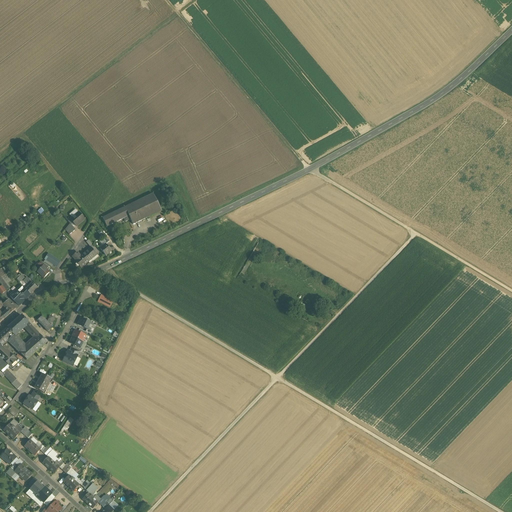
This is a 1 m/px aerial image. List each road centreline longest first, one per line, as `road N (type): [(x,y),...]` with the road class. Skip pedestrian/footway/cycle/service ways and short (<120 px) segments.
road 1 (secondary): [(0,328),(58,285),(367,138),(454,85),(511,30)]
road 2 (track): [(500,511),(104,268)]
road 3 (track): [(149,511),(416,233)]
road 4 (track): [(0,149),(194,0)]
road 5 (track): [(166,0),(309,169)]
road 6 (track): [(416,233),(309,169)]
